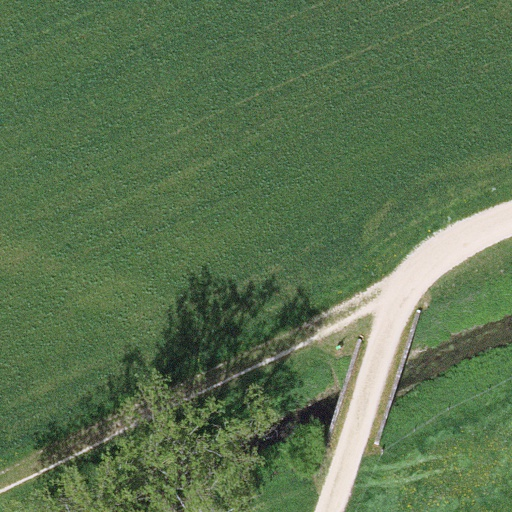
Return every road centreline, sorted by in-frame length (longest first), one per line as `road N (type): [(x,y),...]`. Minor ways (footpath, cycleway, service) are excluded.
road 1 (track): [(0,479),(294,340),(414,270)]
road 2 (track): [(511,217),(477,228),(414,270),(328,511)]
